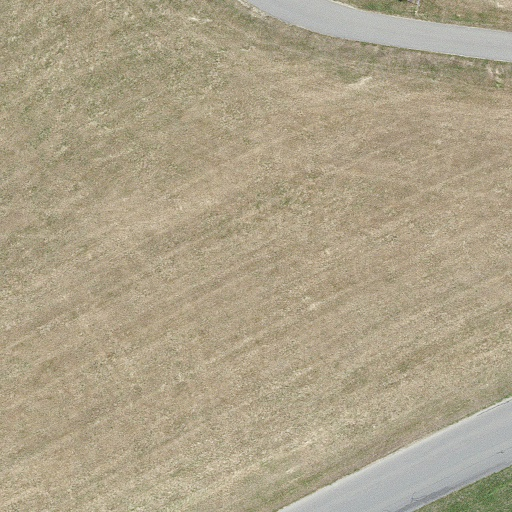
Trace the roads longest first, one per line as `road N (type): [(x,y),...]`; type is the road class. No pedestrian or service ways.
road 1 (unclassified): [(511,49),(319,21),(275,0)]
road 2 (tertiary): [(337,511),(511,425)]
